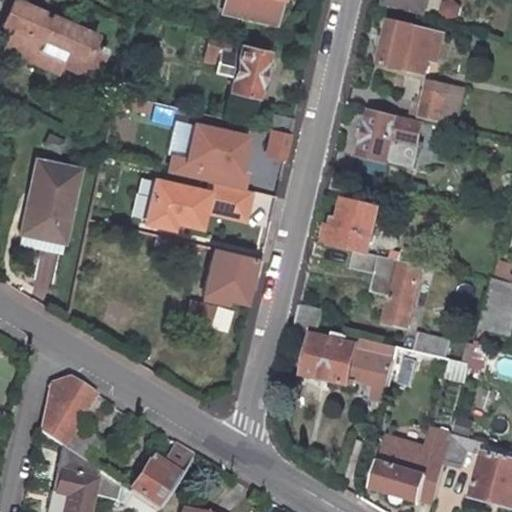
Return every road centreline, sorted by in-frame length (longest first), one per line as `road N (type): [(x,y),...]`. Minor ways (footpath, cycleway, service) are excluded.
road 1 (residential): [(345,0),(241,448)]
road 2 (residential): [(45,325),(241,448)]
road 3 (residential): [(45,325),(5,511)]
road 4 (residential): [(241,448),(345,511)]
